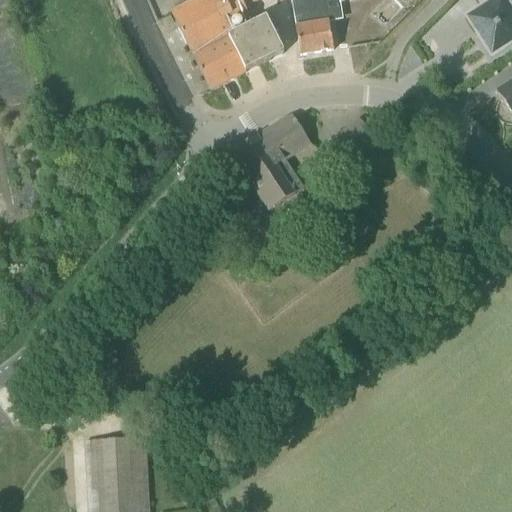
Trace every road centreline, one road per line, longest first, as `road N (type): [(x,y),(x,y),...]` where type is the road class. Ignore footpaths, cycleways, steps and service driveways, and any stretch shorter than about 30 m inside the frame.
road 1 (tertiary): [(0,380),(211,156)]
road 2 (unclassified): [(377,96),(313,98),(246,127),(211,156)]
road 3 (tertiary): [(211,156),(132,0)]
road 4 (residential): [(511,185),(453,126),(377,96)]
